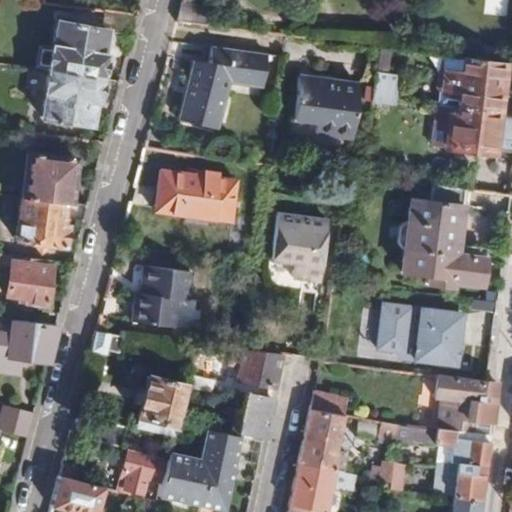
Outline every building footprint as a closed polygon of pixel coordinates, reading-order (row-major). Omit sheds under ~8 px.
[(216,9),(182,4),(178,21),(213,27),(216,9)] [(104,32),(132,36),(137,16),(102,11),(100,29),(54,22),(50,46),(47,46),(46,48),(42,47),(41,50),(37,50),(36,68),(45,69),(73,73),(99,78),(103,55),(100,54),(104,32)] [(271,56),(214,47),(211,64),(195,62),(180,118),(220,130),(232,85),(264,90),(271,56)] [(386,74),(390,50),(381,49),(378,72),(386,74)] [(456,72),(458,59),(437,56),(435,69),(456,72)] [(501,89),(504,65),(458,59),(456,72),(435,69),(434,80),(440,81),(455,83),(486,87),(501,89)] [(96,100),(99,78),(73,73),(45,69),(42,91),(43,92),(40,117),(89,125),(93,100),(96,100)] [(401,76),(386,74),(378,72),(373,104),(396,107),(401,76)] [(362,88),(301,80),(296,121),(318,125),(317,135),(356,139),(362,88)] [(498,113),(501,89),(486,87),(455,83),(440,81),(434,80),(433,90),(454,92),(453,106),(498,113)] [(454,92),(433,90),(432,104),(438,104),(443,105),(453,106),(454,92)] [(492,156),(498,113),(453,106),(443,105),(438,104),(435,126),(449,128),(449,131),(444,131),(442,144),(447,144),(447,150),(492,156)] [(26,154),(21,198),(64,202),(70,203),(75,159),(26,154)] [(204,178),(161,174),(156,214),(230,223),(236,183),(218,180),(218,175),(204,173),(204,178)] [(456,255),(464,190),(431,186),(429,203),(410,201),(408,225),(404,224),(398,228),(396,244),(400,249),(404,250),(401,273),(427,276),(426,287),(451,290),(452,283),(481,287),(484,260),(456,255)] [(64,202),(21,198),(16,242),(35,243),(41,252),(49,246),(65,247),(67,226),(61,225),(64,202)] [(291,277),(303,279),(319,281),(327,222),(276,215),(270,260),(293,263),(291,277)] [(41,267),(42,260),(0,255),(0,270),(9,271),(6,296),(25,298),(26,305),(45,306),(50,268),(41,267)] [(190,273),(144,268),(141,294),(135,294),(132,323),(173,328),(176,301),(187,302),(190,273)] [(319,281),(303,279),(302,291),(318,294),(319,281)] [(459,362),(463,306),(379,301),(375,356),(459,362)] [(46,362),(55,326),(0,319),(0,373),(17,375),(20,360),(46,362)] [(107,350),(111,336),(96,334),(92,347),(107,350)] [(233,358),(240,360),(242,350),(236,349),(233,358)] [(235,380),(272,389),(279,356),(242,350),(240,360),(235,380)] [(184,387),(184,388),(195,391),(211,394),(214,380),(225,382),(230,361),(199,353),(193,375),(187,375),(184,387)] [(497,382),(438,375),(435,398),(442,400),(437,428),(474,433),(475,418),(492,421),(497,382)] [(177,417),(184,388),(184,387),(146,377),(143,390),(140,389),(137,402),(139,403),(136,415),(138,416),(135,428),(172,437),(175,423),(177,417)] [(195,391),(184,388),(177,417),(175,423),(186,425),(195,391)] [(348,398),(312,392),(309,408),(346,414),(348,398)] [(261,441),(270,398),(245,393),(244,393),(234,435),(236,436),(242,437),(261,441)] [(0,430),(2,431),(26,438),(32,415),(2,407),(0,412),(0,430)] [(346,414),(309,408),(307,418),(297,462),(333,470),(362,476),(363,469),(354,467),(353,469),(345,467),(345,461),(342,458),(335,456),(343,420),(351,421),(353,426),(352,431),(395,439),(397,423),(346,414)] [(92,422),(88,441),(104,445),(118,449),(122,430),(113,427),(92,422)] [(412,425),(397,423),(395,439),(394,441),(409,442),(412,425)] [(486,465),(490,435),(474,433),(437,428),(423,426),(421,437),(427,438),(426,441),(454,445),(452,460),(457,461),(486,465)] [(234,435),(204,429),(197,462),(206,464),(197,505),(220,510),(236,436),(234,435)] [(253,479),(261,441),(242,437),(234,475),(253,479)] [(160,484),(165,462),(129,452),(125,451),(114,492),(139,498),(143,480),(160,484)] [(197,462),(167,455),(165,462),(160,484),(158,491),(157,496),(197,505),(206,464),(197,462)] [(369,483),(399,487),(403,462),(372,458),(369,483)] [(482,500),(486,465),(457,461),(452,497),(455,497),(482,500)] [(333,470),(297,462),(292,486),(288,504),(324,511),(333,470)] [(86,472),(61,466),(58,478),(83,484),(86,472)] [(83,484),(58,478),(49,508),(62,511),(93,511),(99,488),(83,484)] [(480,511),(482,500),(455,497),(452,511),(480,511)] [(152,511),(155,502),(142,499),(138,511),(152,511)]
